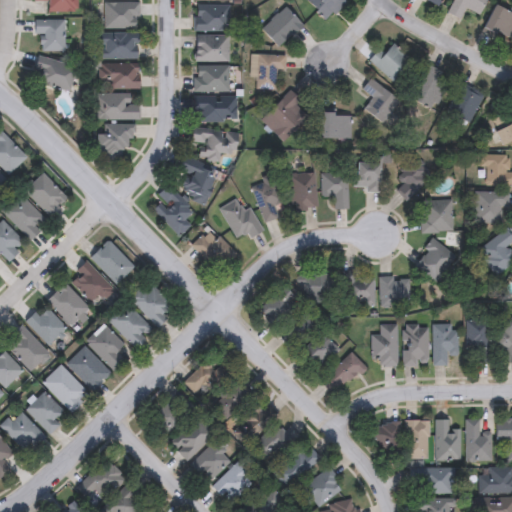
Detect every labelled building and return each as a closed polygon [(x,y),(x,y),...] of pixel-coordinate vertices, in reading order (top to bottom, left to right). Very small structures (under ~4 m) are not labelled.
[(46,13),(46,2),(33,2),(33,0),(75,0),(75,13),(46,13)] [(325,21),(303,0),(341,0),(344,3),(325,21)] [(421,0),(435,8),(440,0),(421,0)] [(485,0),(478,15),(464,8),(459,19),(446,13),(452,0),(485,0)] [(102,30),(102,3),(137,3),(137,30),(102,30)] [(481,29),(493,5),(511,15),(511,40),(510,44),(481,29)] [(228,32),(192,32),(192,6),(228,6),(228,32)] [(259,30),(283,8),(300,26),(276,48),(259,30)] [(63,21),(63,53),(40,53),(40,35),(33,35),(33,21),(63,21)] [(137,34),(137,59),(97,59),(97,34),(137,34)] [(226,62),(193,62),(193,37),(226,37),(226,62)] [(369,59),(391,41),(410,64),(387,82),(369,59)] [(275,89),(253,89),(253,78),(249,78),(249,55),(283,55),(283,70),(275,70),(275,89)] [(35,85),(38,72),(32,70),(35,58),(76,68),(70,93),(35,85)] [(137,65),(137,90),(107,90),(107,82),(96,82),(96,65),(137,65)] [(429,110),(407,98),(425,65),(447,76),(429,110)] [(227,67),(227,92),(192,92),(192,67),(227,67)] [(379,124),(362,109),(370,99),(359,90),(369,79),(397,102),(379,124)] [(464,126),(442,113),(459,84),(481,97),(464,126)] [(299,102),(294,106),(304,117),(281,140),(260,119),(288,91),(299,102)] [(92,121),(92,95),(129,95),(129,105),(136,105),(136,121),(92,121)] [(192,97),(234,97),(234,122),(192,122),(192,97)] [(317,140),(317,115),(349,115),(349,140),(317,140)] [(511,140),(498,144),(492,120),(510,115),(511,123),(511,140)] [(94,134),(102,134),(102,125),(132,125),(132,140),(127,140),(127,150),(118,150),(118,156),(94,156),(94,134)] [(187,143),(188,128),(237,133),(234,156),(218,155),(217,161),(196,158),(197,144),(187,143)] [(25,158),(7,176),(0,169),(0,135),(1,134),(25,158)] [(511,186),(482,186),(482,155),(506,155),(506,173),(511,173),(511,186)] [(201,204),(175,193),(184,174),(176,171),(182,158),(215,172),(201,204)] [(395,193),(404,159),(425,165),(416,198),(395,193)] [(365,188),(353,188),(353,163),(379,163),(379,193),(365,193),(365,188)] [(50,219),(22,191),(39,173),(67,202),(50,219)] [(315,210),(289,211),(288,174),(313,173),(315,210)] [(332,210),(332,197),(319,197),(319,173),(346,173),(346,210),(332,210)] [(0,192),(8,185),(0,176),(0,192)] [(251,188),(274,181),(280,204),(272,206),(275,219),(261,223),(251,188)] [(195,218),(176,236),(150,209),(159,201),(155,196),(165,186),(195,218)] [(506,193),(506,208),(500,208),(500,223),(473,223),(473,193),(506,193)] [(46,223),(28,241),(0,213),(18,196),(46,223)] [(235,240),(217,209),(236,198),(242,209),(246,206),(260,231),(247,239),(244,234),(235,240)] [(451,233),(420,233),(420,201),(451,201),(451,233)] [(0,256),(0,222),(23,245),(6,262),(0,256)] [(233,257),(214,275),(189,248),(209,230),(233,257)] [(511,241),(503,249),(511,258),(511,261),(497,276),(477,254),(503,230),(511,239),(511,241)] [(132,268),(115,285),(88,258),(105,241),(132,268)] [(413,271),(426,241),(453,251),(440,282),(413,271)] [(83,262),(112,291),(102,301),(97,297),(90,304),(65,280),(83,262)] [(320,266),(334,295),(311,306),(297,278),(320,266)] [(355,277),(373,277),(373,305),(341,305),(341,272),(355,272),(355,277)] [(407,307),(377,307),(377,279),(407,279),(407,307)] [(44,302),(62,284),(88,310),(70,328),(44,302)] [(274,328),(256,310),(280,286),(298,304),(274,328)] [(156,328),(128,300),(137,290),(142,296),(151,287),(174,311),(156,328)] [(151,332),(134,350),(106,322),(124,304),(151,332)] [(42,307),(64,330),(47,347),(25,324),(42,307)] [(465,363),(465,317),(486,317),(486,363),(465,363)] [(511,363),(492,363),(492,318),(511,318),(511,363)] [(456,355),(445,355),(445,366),(431,366),(431,325),(456,325),(456,355)] [(112,372),(84,344),(102,326),(130,353),(112,372)] [(370,357),(370,336),(378,336),(378,326),(396,326),(396,366),(377,366),(377,357),(370,357)] [(426,326),(426,367),(401,367),(401,326),(426,326)] [(47,355),(29,373),(1,345),(19,328),(47,355)] [(295,357),(319,333),(336,350),(312,374),(295,357)] [(108,375),(91,392),(64,365),(82,348),(108,375)] [(3,389),(0,386),(0,352),(20,372),(3,389)] [(363,367),(333,397),(319,382),(348,353),(363,367)] [(235,374),(245,384),(221,407),(212,398),(209,400),(203,394),(198,400),(181,383),(203,362),(224,384),(235,374)] [(69,412),(41,384),(58,367),(86,395),(69,412)] [(58,425),(47,435),(23,411),(41,394),(61,414),(53,421),(58,425)] [(167,435),(150,419),(167,401),(184,418),(167,435)] [(228,430),(254,404),(260,410),(265,406),(275,415),(244,446),(228,430)] [(42,439),(24,456),(0,431),(0,429),(17,413),(42,439)] [(503,444),(494,444),(494,419),(511,419),(511,463),(503,463),(503,444)] [(185,462),(167,444),(190,421),(208,439),(185,462)] [(403,460),(403,421),(427,421),(427,460),(403,460)] [(434,461),(434,421),(447,421),(447,430),(459,430),(459,461),(434,461)] [(464,421),(478,421),(478,434),(489,434),(489,462),(464,462),(464,421)] [(275,422),(294,440),(269,465),(251,447),(275,422)] [(398,425),(398,452),(382,452),(382,445),(372,445),(372,425),(398,425)] [(0,443),(11,456),(3,462),(10,469),(0,477),(0,443)] [(230,461),(206,483),(189,465),(214,443),(230,461)] [(319,457),(288,490),(274,476),(304,444),(319,457)] [(210,488),(235,463),(252,481),(228,506),(210,488)] [(298,490),(327,469),(342,489),(313,511),(298,490)] [(451,469),(451,494),(422,494),(422,484),(409,484),(409,469),(451,469)] [(511,494),(477,494),(477,469),(511,469),(511,494)] [(102,511),(125,482),(144,496),(132,511),(102,511)] [(277,511),(248,511),(269,493),(282,508),(277,511)] [(511,511),(484,511),(484,500),(511,500),(511,511)] [(357,511),(317,511),(317,509),(349,503),(351,511),(357,510),(357,511)]
